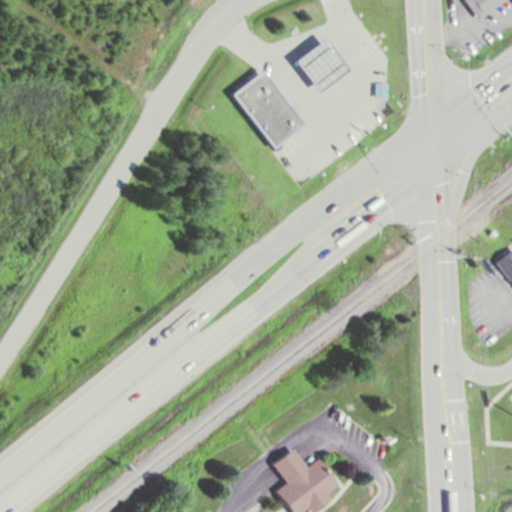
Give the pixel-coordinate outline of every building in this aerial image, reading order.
[(468,0),(477,12),(493,0),(468,0)] [(319,88),(350,64),(326,32),(294,56),(319,88)] [(261,70),(300,122),(271,144),(231,93),(261,70)] [(511,280),(496,260),(511,247),(511,248),(511,280)] [(301,511),(292,511),(276,491),(287,482),(271,462),(292,445),(308,465),(317,458),(338,485),(329,493),(332,497),(314,511),(309,506),(301,511)]
